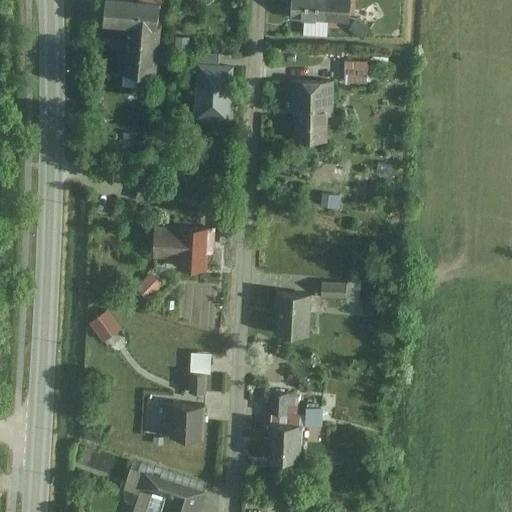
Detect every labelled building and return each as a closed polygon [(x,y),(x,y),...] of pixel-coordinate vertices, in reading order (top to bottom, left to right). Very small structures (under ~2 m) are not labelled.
[(161,7),(161,3),(125,0),(98,0),(96,29),(126,32),(123,69),(154,72),(161,7)] [(350,0),(289,0),(289,20),(350,22),(350,0)] [(350,57),(349,80),(373,81),(373,57),(350,57)] [(225,117),(225,66),(190,66),(190,117),(225,117)] [(329,114),(330,81),(291,80),(290,139),(318,140),(319,114),(329,114)] [(140,198),(161,204),(164,191),(144,186),(140,198)] [(209,275),(210,230),(150,229),(150,254),(171,255),(171,274),(209,275)] [(145,289),(156,296),(167,278),(155,271),(145,289)] [(328,280),(327,295),(352,295),(353,280),(328,280)] [(308,299),(272,299),(272,339),(308,339),(308,299)] [(93,321),(109,340),(127,325),(112,306),(93,321)] [(206,394),(204,375),(188,376),(189,394),(206,394)] [(312,422),(328,422),(328,405),(312,404),(312,422)] [(204,440),(204,406),(166,406),(166,440),(204,440)] [(303,425),(263,425),(262,465),(302,466),(303,425)] [(194,511),(202,490),(141,468),(134,487),(165,498),(160,511),(194,511)]
